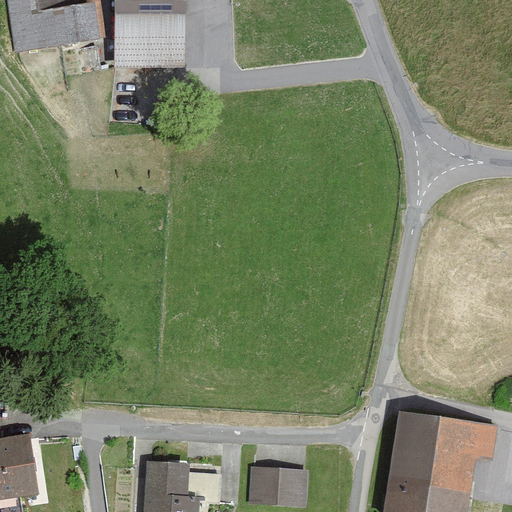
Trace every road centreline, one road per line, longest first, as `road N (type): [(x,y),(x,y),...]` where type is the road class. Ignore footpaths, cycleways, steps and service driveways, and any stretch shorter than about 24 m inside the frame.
road 1 (unclassified): [(360,511),(433,142)]
road 2 (tertiary): [(368,0),(401,94),(433,142)]
